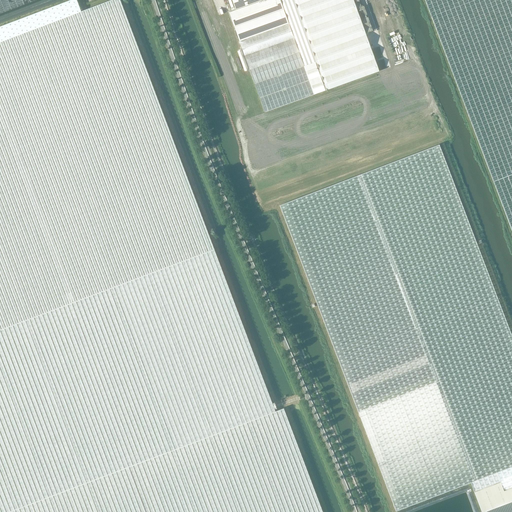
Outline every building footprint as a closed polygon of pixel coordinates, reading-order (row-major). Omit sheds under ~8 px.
[(119,0),(108,0),(0,40),(0,329),(98,292),(200,254),(214,249),(119,0)] [(230,11),(228,11),(239,41),(265,112),(380,71),(353,0),(272,0),(236,13),(235,10),(230,12),(230,11)] [(231,0),(235,10),(236,13),(272,0),(231,0)] [(511,0),(426,0),(494,181),(511,173),(511,0)] [(511,337),(439,144),(279,205),(396,511),(470,482),(477,500),(511,486),(511,337)] [(511,173),(494,181),(511,228),(511,173)] [(0,329),(0,511),(322,511),(283,408),(275,411),(230,292),(214,249),(200,254),(98,292),(0,329)] [(511,511),(511,486),(477,500),(481,511),(511,511)]
